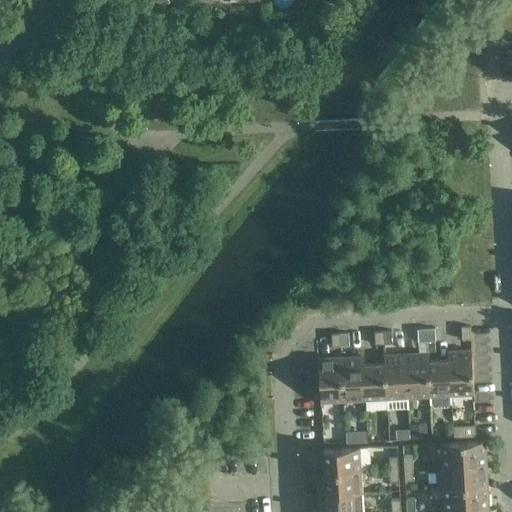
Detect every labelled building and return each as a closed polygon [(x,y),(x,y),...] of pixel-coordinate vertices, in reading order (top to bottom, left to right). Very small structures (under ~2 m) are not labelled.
[(470,325),(461,326),(462,339),(471,338),(470,325)] [(435,340),(434,327),(426,328),(426,341),(435,340)] [(426,341),(426,328),(417,328),(417,341),(426,341)] [(383,343),(382,330),(374,331),(375,344),(383,343)] [(392,343),(391,330),(382,330),(383,343),(392,343)] [(349,345),(348,332),(339,333),(340,345),(349,345)] [(340,345),(339,333),(331,333),(332,346),(340,345)] [(471,349),(449,351),(449,359),(451,395),(474,394),(471,349)] [(427,352),(407,353),(405,353),(408,397),(430,396),(427,360),(427,352)] [(408,397),(405,353),(384,354),(386,398),(387,409),(408,408),(408,397)] [(363,355),(362,355),(365,400),(386,398),(384,354),(383,354),(383,363),(364,364),(363,355)] [(362,355),(340,356),(343,401),(365,400),(362,355)] [(340,356),(318,358),(320,402),(343,401),(340,356)] [(449,359),(427,360),(430,396),(451,395),(449,359)] [(476,436),(476,424),(452,425),(453,437),(476,436)] [(485,440),(440,443),(442,465),(486,463),(485,440)] [(359,447),(323,449),(324,472),(360,470),(359,447)] [(412,455),(403,455),(404,467),(413,467),(412,455)] [(398,468),(397,456),(388,456),(389,468),(398,468)] [(486,463),(442,465),(443,487),(487,485),(487,484),(479,485),(478,465),(486,464),(486,463)] [(413,467),(404,467),(404,481),(413,480),(413,467)] [(398,468),(389,468),(390,482),(398,481),(398,468)] [(360,470),(324,472),(325,494),(361,492),(360,470)] [(487,485),(443,487),(444,509),(489,507),(487,485)] [(361,492),(325,494),(326,511),(363,511),(363,492),(361,492)] [(414,511),(414,498),(405,498),(406,511),(414,511)] [(400,511),(399,499),(391,500),(391,511),(400,511)]
